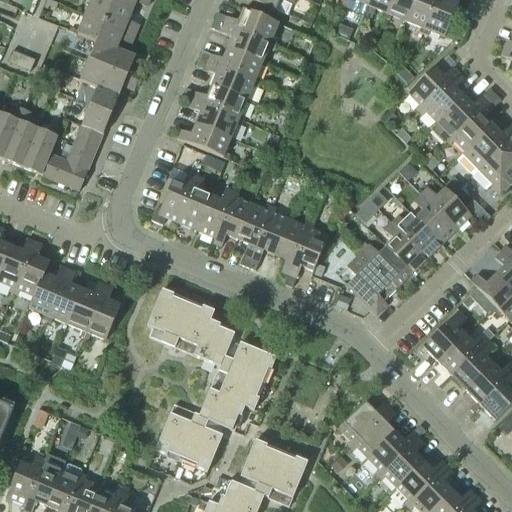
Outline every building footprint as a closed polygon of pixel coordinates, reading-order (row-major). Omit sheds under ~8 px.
[(125,27),(131,14),(97,0),(91,0),(84,17),(134,37),(138,28),(130,25),(129,28),(125,27)] [(149,0),(97,0),(131,14),(136,1),(140,2),(138,6),(145,9),(149,0)] [(293,0),(244,0),(286,17),(293,0)] [(348,0),(346,5),(344,10),(363,18),(367,8),(370,0),(348,0)] [(384,21),(392,0),(370,0),(367,8),(381,14),(380,19),(384,21)] [(404,24),(414,0),(392,0),(384,21),(388,23),(390,18),(404,24)] [(422,36),(436,0),(414,0),(404,24),(419,30),(417,35),(422,36)] [(443,40),(458,5),(446,0),(445,0),(436,0),(422,36),(426,38),(428,34),(443,40)] [(271,42),(277,27),(242,12),(237,24),(216,15),(212,23),(273,48),(275,44),(271,42)] [(310,27),(313,20),(304,16),(301,23),(310,27)] [(134,37),(84,17),(76,36),(95,44),(114,52),(115,51),(120,38),(124,40),(122,44),(130,47),(134,37)] [(273,48),(212,23),(209,30),(231,39),(226,51),(261,65),(267,51),(272,52),(273,48)] [(352,33),(338,27),(333,38),(347,44),(352,33)] [(511,45),(506,43),(503,50),(511,54),(511,45)] [(128,73),(134,59),(115,51),(114,52),(95,44),(87,63),(137,83),(141,74),(133,71),(132,74),(128,73)] [(511,54),(503,50),(499,58),(511,63),(506,75),(511,77),(511,54)] [(255,80),(261,65),(226,51),(221,62),(201,54),(198,61),(258,86),(259,82),(255,80)] [(29,74),(34,62),(11,53),(6,65),(29,74)] [(258,86),(198,61),(195,69),(215,77),(210,88),(245,103),(251,88),(256,90),(258,86)] [(137,83),(87,63),(79,83),(96,90),(117,99),(123,85),(127,86),(125,90),(133,93),(137,83)] [(417,114),(457,76),(452,70),(442,79),(433,69),(406,96),(418,108),(414,111),(417,114)] [(430,132),(462,99),(454,90),(463,82),(457,76),(417,114),(421,118),(424,114),(435,126),(429,131),(430,132)] [(239,117),(245,103),(210,88),(206,100),(184,91),(181,98),(191,102),(242,124),(244,119),(239,117)] [(102,136),(117,99),(96,90),(81,127),(102,136)] [(446,144),(494,97),(488,91),(471,108),(462,99),(430,132),(444,146),(446,144)] [(456,163),(491,128),(482,120),(500,103),(494,97),(446,144),(449,147),(453,144),(464,155),(455,163),(456,163)] [(242,124),(191,102),(188,110),(199,115),(195,126),(230,141),(236,126),(240,128),(242,124)] [(0,161),(1,162),(22,112),(12,109),(9,116),(13,117),(12,121),(0,116),(0,161)] [(20,170),(36,131),(23,126),(25,122),(28,124),(31,116),(22,112),(1,162),(20,170)] [(470,178),(511,138),(511,136),(511,124),(499,137),(491,128),(456,163),(470,178)] [(224,155),(230,141),(195,126),(190,137),(178,132),(175,141),(226,162),(228,157),(224,155)] [(87,173),(102,136),(81,127),(65,164),(87,173)] [(40,178),(49,157),(56,140),(36,131),(20,170),(40,178)] [(498,197),(511,184),(511,138),(470,178),(484,192),(489,188),(498,197)] [(87,173),(65,164),(49,157),(40,178),(78,194),(87,173)] [(176,226),(196,179),(187,175),(182,187),(167,181),(158,204),(162,205),(159,211),(155,210),(150,223),(161,227),(164,221),(176,226)] [(195,234),(210,199),(200,195),(205,183),(196,179),(176,226),(195,234)] [(470,219),(443,191),(435,199),(426,190),(419,197),(455,233),(470,219)] [(215,242),(234,195),(224,191),(219,203),(210,199),(195,234),(214,242),(215,242)] [(236,242),(251,207),(236,201),(238,196),(234,195),(215,242),(214,242),(212,246),(220,249),(225,237),(236,242)] [(382,206),(374,197),(368,203),(376,211),(382,206)] [(455,233),(419,197),(412,204),(421,213),(413,220),(440,248),(455,233)] [(376,211),(368,203),(362,209),(370,217),(376,211)] [(246,270),(271,210),(267,209),(265,213),(251,207),(236,242),(247,247),(239,267),(246,270)] [(274,258),(288,223),(274,217),(275,212),(271,210),(246,270),(254,273),(262,253),(274,258)] [(440,248),(413,220),(406,228),(397,219),(390,226),(426,262),(440,248)] [(283,287),(309,226),(305,224),(303,229),(288,223),(274,258),(285,262),(280,274),(287,277),(283,287)] [(312,274),(327,239),(311,232),(313,228),(309,226),(283,287),(291,290),(300,269),(312,274)] [(426,262),(390,226),(383,233),(392,242),(384,249),(411,276),(426,262)] [(0,272),(10,248),(0,244),(0,239),(3,232),(0,230),(0,272)] [(12,296),(33,244),(26,241),(21,253),(10,248),(0,272),(0,285),(9,290),(8,294),(12,296)] [(43,276),(48,264),(36,259),(41,247),(33,244),(12,296),(16,298),(18,293),(32,299),(33,299),(43,276)] [(411,276),(384,249),(377,256),(368,247),(360,255),(396,291),(411,276)] [(511,256),(505,249),(500,254),(511,267),(511,256)] [(511,267),(500,254),(493,261),(502,270),(494,278),(511,296),(511,267)] [(396,291),(360,255),(345,269),(354,278),(345,287),(375,318),(386,308),(382,304),(396,291)] [(45,324),(67,272),(59,269),(54,281),(43,276),(33,299),(32,299),(27,311),(43,317),(41,322),(45,324)] [(66,327),(81,292),(69,287),(74,275),(67,272),(45,324),(50,325),(51,321),(66,327)] [(511,313),(511,296),(494,278),(485,287),(476,277),(470,284),(508,324),(511,319),(509,316),(511,313)] [(83,339),(104,288),(97,285),(92,296),(81,292),(66,327),(80,333),(79,337),(83,339)] [(105,343),(119,308),(107,303),(112,291),(104,288),(83,339),(87,341),(89,337),(105,343)] [(219,369),(236,330),(233,329),(231,332),(209,323),(213,314),(161,292),(146,328),(177,341),(173,350),(219,369)] [(468,298),(461,305),(466,310),(473,303),(468,298)] [(436,364),(463,338),(456,330),(465,321),(458,313),(421,349),(436,364)] [(451,379),(487,343),(480,336),(471,345),(463,338),(436,364),(451,379)] [(465,393),(492,367),(485,359),(494,350),(487,343),(451,379),(465,393)] [(244,409),(253,413),(275,361),(239,346),(226,377),(216,373),(197,419),(233,434),(244,409)] [(479,408),(511,375),(511,369),(508,365),(499,374),(492,367),(465,393),(479,408)] [(494,423),(511,405),(511,375),(479,408),(494,423)] [(349,450),(388,411),(383,405),(373,414),(364,405),(337,431),(349,443),(345,447),(349,450)] [(0,440),(12,411),(0,406),(0,440)] [(206,474),(221,438),(190,426),(194,416),(173,408),(154,453),(206,474)] [(366,461),(393,435),(385,426),(394,417),(388,411),(349,450),(352,453),(355,450),(366,461)] [(377,479),(417,440),(411,434),(402,443),(393,435),(366,461),(377,473),(374,476),(377,479)] [(395,490),(422,464),(414,455),(423,446),(417,440),(377,479),(380,482),(384,479),(395,490)] [(287,510),(306,465),(254,443),(239,479),(270,492),(266,501),(287,510)] [(22,511),(44,461),(34,457),(30,469),(19,465),(4,500),(24,508),(22,511)] [(46,509),(61,473),(46,467),(48,463),(44,461),(22,511),(31,511),(35,504),(46,509)] [(406,509),(446,470),(439,464),(430,473),(422,464),(395,490),(406,502),(402,505),(406,509)] [(415,511),(431,511),(451,493),(443,485),(452,476),(446,470),(406,509),(408,511),(409,511),(413,509),(415,511)] [(66,511),(81,477),(77,475),(75,479),(61,473),(46,509),(54,511),(66,511)] [(88,511),(98,489),(84,483),(86,479),(81,477),(66,511),(88,511)] [(256,511),(263,498),(227,483),(216,508),(207,504),(203,511),(256,511)] [(111,511),(119,493),(115,491),(113,495),(98,489),(88,511),(111,511)] [(132,511),(123,508),(128,496),(119,493),(111,511),(132,511)] [(461,511),(474,499),(468,493),(459,502),(451,493),(431,511),(461,511)] [(472,511),(480,505),(474,499),(461,511),(472,511)]
